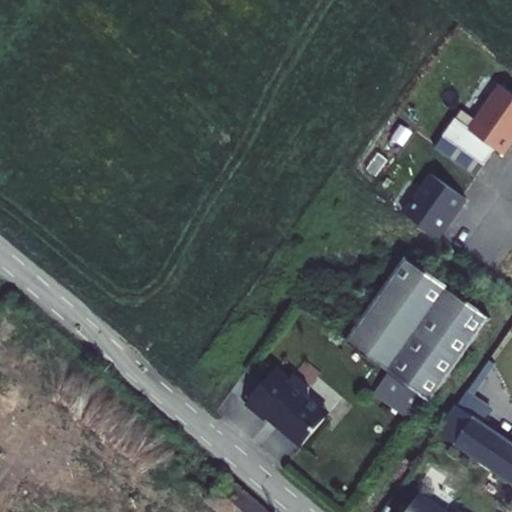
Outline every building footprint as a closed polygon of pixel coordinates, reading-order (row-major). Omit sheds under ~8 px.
[(435,149),(476,178),(496,149),(504,155),(511,144),(511,93),(501,86),(471,129),(457,119),(435,149)] [(433,175),(405,213),(440,238),(451,222),(450,221),(456,213),(457,213),(467,199),(433,175)] [(408,260),(350,342),(431,402),(475,341),(490,320),(408,260)] [(15,295),(7,306),(18,315),(26,304),(15,295)] [(276,365),(249,403),(265,414),(266,415),(267,415),(268,415),(269,415),(270,415),(271,415),(271,414),(272,414),(308,440),(329,412),(327,402),(312,391),(311,381),(294,369),(290,375),(276,365)] [(431,402),(391,373),(376,394),(416,423),(431,402)] [(458,407),(439,433),(461,448),(480,420),(470,414),(458,407)] [(511,482),(511,442),(480,420),(461,448),(497,472),(511,482)] [(208,499),(223,511),(268,511),(228,477),(225,479),(209,465),(195,481),(212,494),(208,499)] [(511,482),(497,472),(485,488),(511,505),(511,482)] [(457,511),(447,511),(418,492),(404,511),(457,511)]
